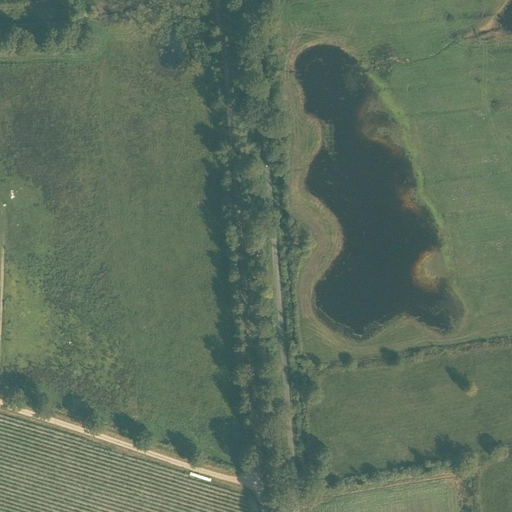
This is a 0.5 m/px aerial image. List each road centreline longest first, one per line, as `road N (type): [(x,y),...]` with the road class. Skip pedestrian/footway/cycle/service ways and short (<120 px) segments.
road 1 (track): [(251,0),(290,511)]
road 2 (track): [(263,491),(217,0)]
road 3 (track): [(263,491),(0,402)]
